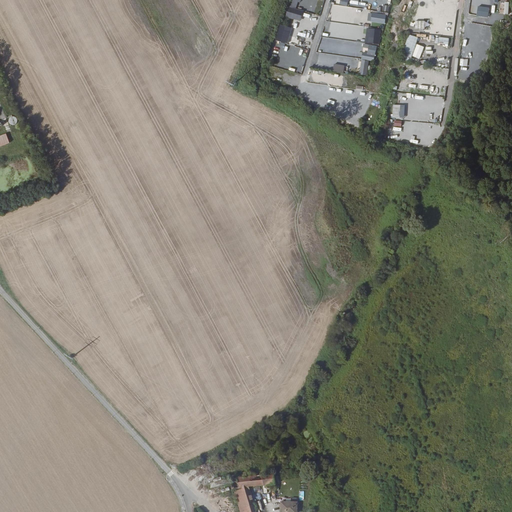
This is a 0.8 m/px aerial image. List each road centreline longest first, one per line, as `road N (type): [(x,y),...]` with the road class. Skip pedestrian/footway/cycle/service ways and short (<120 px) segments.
road 1 (unclassified): [(181,487),(0,291)]
road 2 (track): [(176,481),(260,453),(292,412),(307,408)]
road 3 (unknown): [(462,0),(448,101),(412,103)]
